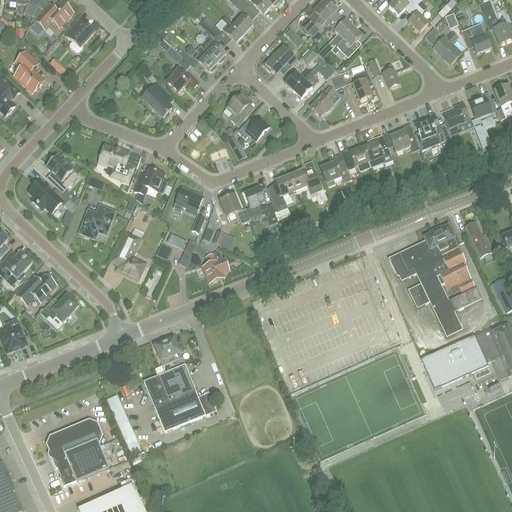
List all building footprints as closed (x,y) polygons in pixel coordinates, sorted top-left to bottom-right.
[(234,0),(231,0),(229,3),(241,15),(242,13),(245,10),(234,0)] [(243,0),(234,0),(245,10),(246,9),(249,6),(243,0)] [(273,8),(264,0),(253,0),(251,3),(254,6),(253,6),(264,17),(273,8)] [(264,0),(273,8),(273,7),(275,8),(279,4),(281,2),(280,0),(264,0)] [(410,14),(420,3),(423,1),(422,0),(411,0),(411,1),(407,5),(401,0),(397,0),(389,9),(398,17),(405,10),(410,14)] [(301,27),(308,34),(311,36),(317,30),(313,26),(316,23),(321,27),(325,23),(325,24),(336,12),(325,2),(301,27)] [(60,31),(59,30),(73,15),(61,5),(58,8),(53,3),(35,23),(45,31),(48,28),(56,36),(60,31)] [(420,3),(410,14),(414,18),(409,24),(420,34),(429,26),(420,17),(424,13),(421,11),(424,7),(420,3)] [(483,19),(494,14),(489,3),(478,8),(483,19)] [(190,17),(189,15),(183,9),(172,21),(179,28),(190,17)] [(426,15),(429,21),(435,18),(431,12),(426,15)] [(497,21),(494,14),(483,19),(489,33),(494,31),(500,47),(511,41),(511,39),(506,26),(501,28),(498,21),(497,21)] [(450,31),(458,28),(454,16),(445,19),(450,31)] [(246,36),(235,26),(226,17),(222,21),(228,26),(223,31),(226,35),(237,45),(246,36)] [(235,26),(246,36),(254,27),(243,17),(235,26)] [(18,25),(2,21),(0,26),(0,32),(15,37),(18,25)] [(82,51),(82,48),(94,35),(80,21),(65,37),(73,44),(70,47),(70,50),(76,55),(79,55),(82,51)] [(334,50),(336,48),(354,29),(345,21),(335,33),(338,36),(330,45),(334,50)] [(203,23),(200,27),(207,33),(206,34),(211,39),(208,42),(208,41),(201,49),(218,65),(219,64),(221,64),(224,61),(226,59),(225,57),(226,56),(223,53),(216,46),(216,43),(214,42),(218,38),(210,30),(203,23)] [(214,25),(210,30),(218,38),(223,34),(214,25)] [(336,48),(340,53),(347,45),(351,49),(362,37),(354,29),(336,48)] [(470,30),(462,33),(462,34),(469,51),(474,49),(477,56),(491,50),(486,39),(483,29),(471,33),(470,30)] [(292,32),(286,38),(294,46),(300,40),(296,36),(292,32)] [(445,39),(444,40),(433,50),(450,67),(461,55),(452,46),(458,39),(453,34),(446,40),(445,39)] [(175,53),(179,48),(168,37),(163,42),(172,50),(175,53)] [(163,42),(159,47),(167,55),(172,50),(163,42)] [(200,55),(195,60),(199,63),(198,64),(206,71),(209,74),(210,73),(212,73),(215,70),(217,68),(216,66),(218,65),(201,49),(197,52),(200,55)] [(298,63),(288,53),(285,50),(279,56),(278,55),(271,62),(269,60),(263,67),(270,74),(272,73),(276,77),(287,66),(291,70),(298,63)] [(350,50),(344,56),(349,61),(354,55),(350,50)] [(308,65),(317,57),(310,51),(302,59),(308,65)] [(186,54),(182,58),(191,67),(195,63),(186,54)] [(16,65),(22,70),(15,78),(33,95),(44,83),(33,72),(38,67),(25,55),(16,65)] [(330,67),(336,60),(331,55),(325,62),(330,67)] [(191,67),(182,58),(177,64),(186,73),(191,67)] [(62,78),(67,72),(55,61),(49,67),(62,78)] [(375,61),(368,64),(374,80),(381,77),(375,61)] [(327,82),(336,73),(324,62),(316,70),(315,69),(311,74),(293,93),(302,101),(313,90),(307,84),(314,77),(314,78),(319,73),(327,82)] [(389,91),(400,87),(392,67),(387,69),(389,74),(383,76),(389,91)] [(193,91),(199,85),(190,76),(187,78),(179,71),(174,77),(175,77),(167,85),(178,95),(188,85),(193,91)] [(293,93),(311,74),(308,71),(301,78),(296,74),(285,85),(293,93)] [(358,85),(353,87),(360,103),(372,98),(368,90),(373,88),(368,74),(367,72),(355,77),(356,79),(358,85)] [(339,78),(344,89),(352,85),(348,74),(339,78)] [(335,92),(344,89),(339,78),(331,81),(335,92)] [(0,113),(6,119),(15,108),(11,104),(20,95),(4,80),(0,83),(0,113)] [(168,106),(173,101),(157,85),(142,101),(152,110),(151,110),(163,121),(172,111),(168,106)] [(502,109),(503,111),(507,120),(511,118),(511,96),(508,88),(495,93),(502,109)] [(328,102),(335,94),(330,89),(311,109),(321,118),(325,113),(327,114),(334,107),(328,102)] [(243,113),(250,105),(240,95),(227,110),(233,116),(229,120),(238,129),(248,118),(243,113)] [(483,103),(471,108),(476,122),(485,118),(490,116),(491,118),(493,122),(498,120),(496,113),(493,105),(489,96),(481,99),(483,103)] [(472,127),(471,124),(464,106),(454,109),(456,114),(444,120),(450,135),(444,137),(449,150),(456,148),(451,136),(472,127)] [(507,120),(503,111),(496,113),(500,123),(507,120)] [(423,153),(446,144),(435,117),(427,121),(428,124),(416,129),(419,135),(416,137),(423,153)] [(252,128),(248,123),(238,134),(245,141),(249,137),(256,144),(270,129),(260,120),(252,128)] [(483,126),(481,127),(474,130),(482,149),(490,145),(484,130),(483,126)] [(419,151),(417,145),(410,127),(400,131),(401,135),(390,140),(395,154),(409,148),(412,154),(419,151)] [(369,148),(364,150),(369,164),(382,159),(382,160),(385,166),(385,167),(393,164),(391,157),(388,151),(389,151),(389,150),(384,137),(375,141),(377,145),(369,148)] [(238,140),(232,148),(237,152),(243,144),(238,140)] [(114,170),(111,178),(127,184),(130,176),(131,177),(134,169),(126,165),(130,154),(121,151),(120,153),(105,148),(103,151),(101,152),(100,156),(101,158),(99,164),(114,170)] [(369,164),(364,150),(350,156),(349,151),(341,154),(346,167),(353,164),(355,170),(358,169),(360,174),(371,170),(368,164),(369,164)] [(332,166),(321,171),(326,185),(327,184),(329,189),(336,186),(334,182),(341,179),(339,173),(346,171),(345,168),(341,157),(330,162),(331,165),(332,166)] [(59,182),(54,187),(62,196),(72,185),(66,180),(73,173),(57,158),(46,169),(59,182)] [(134,193),(138,195),(145,198),(148,190),(158,194),(159,194),(163,196),(167,185),(163,183),(165,177),(149,171),(144,184),(138,182),(134,193)] [(289,178),(295,193),(307,188),(312,200),(315,198),(318,206),(327,202),(321,186),(318,187),(317,185),(318,184),(314,173),(304,176),(302,173),(289,178)] [(276,184),(277,187),(267,191),(275,210),(277,214),(287,210),(285,206),(282,198),(295,193),(289,178),(276,184)] [(93,180),(91,190),(97,191),(99,182),(93,180)] [(36,200),(32,204),(41,213),(45,209),(52,215),(62,204),(50,193),(51,192),(46,188),(46,189),(40,183),(29,194),(36,200)] [(260,190),(244,196),(243,197),(246,205),(248,205),(250,210),(258,207),(261,213),(263,212),(269,227),(278,224),(271,206),(266,208),(265,205),(265,204),(260,190)] [(203,200),(182,191),(176,206),(189,211),(188,214),(196,217),(203,200)] [(250,223),(248,217),(246,213),(241,215),(234,198),(220,203),(227,219),(237,215),(241,227),(250,223)] [(73,217),(77,209),(69,202),(64,208),(73,217)] [(88,212),(79,236),(91,240),(94,232),(106,237),(115,214),(103,209),(98,207),(96,215),(88,212)] [(280,222),(293,218),(290,210),(277,214),(280,222)] [(191,235),(190,236),(198,239),(205,220),(198,217),(193,229),(191,235)] [(465,229),(480,260),(493,254),(484,237),(481,238),(475,225),(465,229)] [(426,243),(388,261),(397,279),(398,278),(401,283),(418,275),(423,285),(408,293),(417,311),(430,304),(447,339),(463,332),(454,314),(481,301),(476,290),(449,303),(441,287),(444,285),(448,293),(451,291),(453,296),(459,293),(457,289),(443,260),(442,258),(458,249),(457,247),(460,246),(452,230),(450,231),(448,228),(443,231),(441,228),(429,234),(431,237),(425,240),(426,243)] [(210,244),(214,234),(207,231),(203,241),(210,244)] [(232,245),(224,242),(226,237),(217,233),(213,245),(229,251),(232,245)] [(511,233),(502,238),(508,252),(511,249),(511,233)] [(117,273),(124,276),(138,283),(145,266),(132,260),(140,242),(126,235),(112,264),(119,267),(117,273)] [(167,244),(183,252),(186,244),(171,237),(167,244)] [(190,243),(185,253),(179,266),(187,269),(192,257),(191,256),(193,252),(203,258),(206,253),(190,243)] [(161,246),(156,258),(167,263),(173,252),(161,246)] [(460,252),(443,260),(457,289),(459,293),(461,292),(462,294),(475,288),(464,266),(466,265),(460,252)] [(12,254),(3,264),(0,267),(0,276),(5,282),(11,276),(19,283),(25,277),(23,275),(31,266),(32,266),(32,265),(31,265),(27,261),(28,260),(23,255),(22,256),(21,256),(21,255),(20,256),(17,259),(12,254)] [(210,285),(223,280),(222,275),(229,272),(225,260),(222,261),(219,254),(214,257),(214,256),(206,259),(209,267),(203,269),(210,285)] [(34,279),(26,288),(17,298),(27,307),(34,299),(41,305),(56,288),(45,278),(39,284),(34,279)] [(511,312),(511,297),(504,282),(494,288),(507,315),(511,312)] [(183,293),(169,299),(174,310),(188,304),(183,293)] [(67,299),(60,306),(57,310),(51,304),(40,316),(46,322),(49,319),(53,322),(56,319),(62,325),(79,307),(73,301),(71,303),(67,299)] [(466,374),(473,371),(472,367),(482,362),(484,366),(498,360),(506,378),(511,375),(511,337),(506,324),(472,339),(472,341),(420,365),(430,386),(455,375),(452,367),(455,366),(452,359),(457,357),(463,371),(466,374)] [(0,338),(7,355),(18,350),(27,347),(19,327),(0,334),(0,338)] [(155,349),(163,369),(174,364),(175,368),(184,364),(180,355),(186,352),(183,345),(177,347),(174,341),(172,341),(170,341),(168,342),(167,343),(155,349)] [(144,384),(165,435),(216,413),(209,395),(198,399),(185,367),(144,384)] [(287,380),(291,387),(295,385),(291,378),(287,380)] [(143,452),(121,397),(110,401),(132,456),(143,452)] [(55,459),(56,460),(52,461),(57,471),(61,479),(60,480),(64,489),(77,484),(109,470),(98,443),(100,437),(95,427),(90,424),(52,440),(50,446),(52,452),(51,454),(53,458),(55,459)] [(21,511),(1,466),(0,466),(0,511),(21,511)] [(145,511),(134,487),(78,511),(145,511)]
